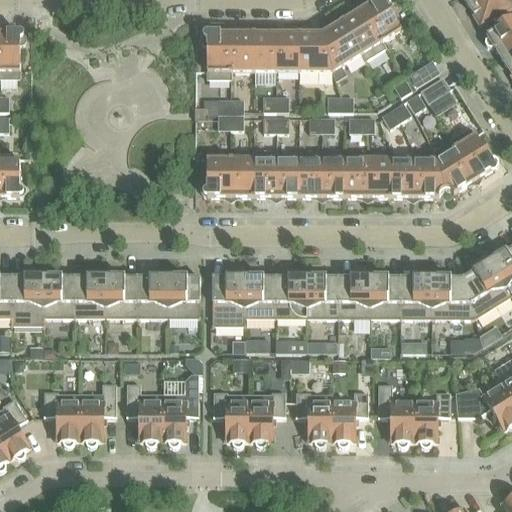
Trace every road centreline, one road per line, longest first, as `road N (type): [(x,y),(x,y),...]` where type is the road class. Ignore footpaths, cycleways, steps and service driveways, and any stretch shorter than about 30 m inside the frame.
road 1 (residential): [(0,236),(439,236),(511,199)]
road 2 (residential): [(368,479),(65,478),(0,508)]
road 3 (residential): [(25,0),(189,0)]
road 4 (residential): [(511,128),(432,0)]
road 5 (residential): [(368,479),(472,483),(511,470)]
